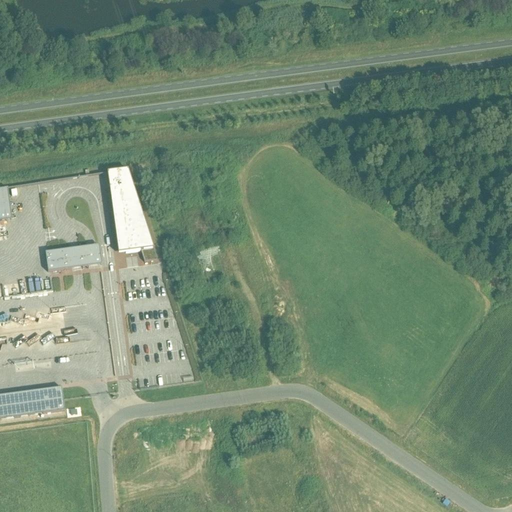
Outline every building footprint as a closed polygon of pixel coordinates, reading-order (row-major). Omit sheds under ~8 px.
[(255,171),(237,175),(238,177),(240,184),(239,186),(276,300),(278,301),(281,311),(300,306),(302,308),(346,298),(337,170),(337,162),(323,153),(316,154),(256,169),(255,171)] [(128,171),(102,175),(107,190),(109,190),(109,195),(108,195),(110,200),(118,255),(140,252),(153,250),(128,171)] [(0,219),(11,218),(8,194),(0,195),(0,219)] [(0,222),(0,233),(11,233),(10,222),(0,222)] [(99,246),(86,248),(89,267),(102,265),(99,246)] [(86,248),(80,249),(82,268),(89,267),(86,248)] [(69,250),(72,270),(82,268),(80,249),(69,250)] [(69,250),(45,253),(48,273),(72,270),(69,250)] [(157,261),(153,250),(140,252),(144,263),(157,261)] [(80,356),(69,358),(71,366),(81,363),(80,356)] [(0,419),(64,412),(61,389),(0,395),(0,419)] [(143,448),(133,449),(135,459),(134,459),(134,460),(135,459),(137,479),(138,479),(139,488),(139,489),(140,498),(230,486),(213,438),(212,438),(212,439),(204,440),(204,439),(193,441),(185,443),(185,442),(173,444),(165,445),(144,447),(143,447),(143,448)] [(418,511),(382,487),(365,511),(418,511)]
